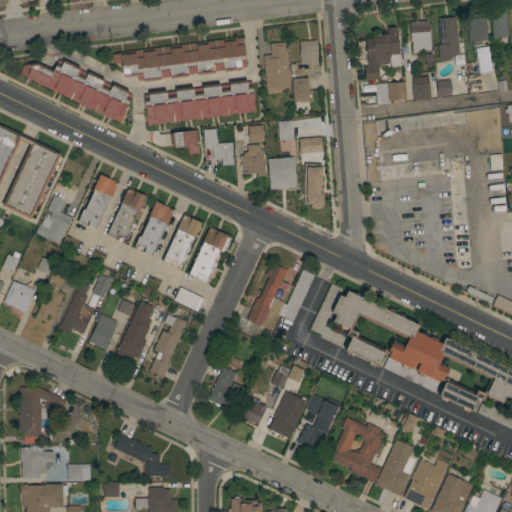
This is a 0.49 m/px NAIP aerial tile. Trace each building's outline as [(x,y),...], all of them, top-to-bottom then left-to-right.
[(508,37),(492,38),(491,12),(506,11),(508,37)] [(487,40),(480,40),(480,44),(473,45),(472,41),(468,42),(466,19),(472,19),(472,14),(485,13),(487,40)] [(459,54),(455,54),(455,56),(451,57),(451,59),(439,60),(438,45),(440,44),(437,18),(455,16),(459,54)] [(430,50),(419,50),(419,53),(412,53),(411,41),(409,41),(408,25),(410,25),(410,21),(427,20),(427,23),(429,23),(430,50)] [(398,53),(399,53),(400,66),(390,66),(389,62),(376,63),(377,78),(364,79),(363,66),(367,65),(365,38),(372,37),(371,34),(377,34),(377,32),(386,31),(386,27),(396,26),(398,53)] [(138,75),(126,77),(122,75),(121,62),(112,63),(111,54),(120,52),(242,37),(246,67),(138,80),(138,75)] [(299,40),(316,40),(317,63),(300,64),(299,40)] [(266,90),(263,55),(271,54),(270,43),(286,42),(289,88),(266,90)] [(485,45),(473,48),(479,72),(491,68),(485,45)] [(424,64),(423,54),(431,53),(431,63),(424,64)] [(26,77),(27,76),(19,72),(22,65),(33,70),(37,62),(53,70),(58,59),(62,61),(63,59),(80,68),(79,69),(86,73),(87,70),(104,79),(104,80),(112,84),(113,83),(129,90),(128,93),(132,95),(119,122),(26,77)] [(411,77),(427,75),(430,98),(413,100),(412,84),(411,77)] [(308,76),(309,101),(293,102),(292,78),(308,76)] [(450,79),(451,93),(437,94),(436,80),(450,79)] [(503,80),(495,81),(497,90),(505,89),(503,80)] [(142,94),(251,81),(255,110),(146,124),(142,94)] [(375,104),(373,84),(403,81),(405,99),(388,101),(388,103),(375,104)] [(504,121),(511,120),(511,102),(502,104),(504,121)] [(453,109),(453,112),(499,106),(500,114),(485,116),(485,120),(376,134),(374,119),(453,109)] [(293,139),(278,140),(277,121),(291,120),(293,139)] [(2,205),(30,145),(19,140),(0,181),(0,124),(61,153),(30,219),(2,205)] [(261,126),(262,141),(249,142),(248,127),(261,126)] [(233,164),(221,164),(221,158),(213,159),(212,147),(204,148),(202,129),(215,128),(216,139),(217,139),(217,143),(231,142),(233,164)] [(196,130),(197,144),(196,144),(197,153),(188,154),(187,146),(172,147),(170,132),(196,130)] [(295,138),(296,153),(319,152),(318,137),(295,138)] [(265,175),(257,176),(257,173),(247,174),(247,172),(241,173),(240,155),(243,155),(243,152),(246,151),(245,144),(258,143),(259,150),(263,149),(265,175)] [(502,174),(488,175),(487,154),(501,154),(502,174)] [(471,268),(456,269),(448,172),(380,181),(378,166),(462,155),(471,268)] [(294,156),(296,187),(269,189),(267,159),(294,156)] [(95,229),(78,220),(83,208),(85,209),(93,191),(92,191),(100,173),(117,182),(95,229)] [(326,176),(305,174),(304,188),(325,189),(326,176)] [(137,213),(136,212),(128,230),(130,231),(124,243),(106,234),(128,187),(146,195),(137,213)] [(58,244),(35,232),(39,224),(40,224),(47,209),(46,209),(53,194),(65,200),(59,211),(71,217),(58,244)] [(151,256),(133,247),(138,235),(140,236),(149,217),(148,216),(155,200),(173,208),(151,256)] [(182,214),(200,222),(193,239),(191,238),(183,256),(185,257),(180,269),(161,261),(182,214)] [(511,273),(510,274),(508,258),(497,258),(496,249),(507,249),(505,223),(511,222),(511,273)] [(208,226),(227,235),(219,253),(217,251),(209,269),(211,270),(206,282),(188,273),(208,226)] [(12,271),(2,266),(7,254),(11,256),(17,258),(18,259),(12,271)] [(53,262),(47,274),(36,269),(42,256),(53,262)] [(256,297),(258,298),(268,276),(265,274),(270,262),(286,269),(259,326),(246,319),(256,297)] [(48,288),(45,286),(53,269),(65,275),(57,291),(64,294),(53,316),(48,313),(44,321),(35,316),(48,288)] [(281,315),(302,269),(314,275),(293,321),(281,315)] [(100,274),(111,279),(102,297),(91,291),(100,274)] [(2,302),(12,280),(20,284),(20,283),(34,289),(24,312),(2,302)] [(72,328),(70,332),(59,327),(80,281),(89,285),(85,294),(87,295),(83,303),(86,304),(91,307),(94,308),(82,333),(72,328)] [(200,297),(195,308),(174,298),(179,287),(200,297)] [(443,379),(436,394),(470,410),(477,396),(482,399),(484,394),(497,400),(501,394),(505,396),(511,382),(511,378),(509,377),(511,371),(442,337),(440,341),(413,329),(415,324),(344,291),(342,295),(337,293),(329,311),(333,313),(329,321),(345,328),(343,332),(349,335),(342,350),(375,365),(382,350),(353,336),(355,331),(347,327),(354,313),(406,338),(402,345),(390,339),(385,348),(389,349),(385,357),(437,381),(441,374),(443,375),(447,367),(436,361),(440,353),(491,378),(485,391),(476,387),(473,393),(443,379)] [(86,304),(92,293),(97,295),(91,307),(86,304)] [(511,315),(491,305),(497,294),(511,301),(511,315)] [(116,310),(122,298),(134,304),(128,315),(116,310)] [(265,311),(277,314),(280,302),(268,298),(265,311)] [(146,340),(137,358),(132,356),(131,359),(124,356),(123,358),(114,354),(140,300),(152,306),(150,312),(144,324),(148,326),(142,338),(146,340)] [(97,322),(95,320),(98,312),(116,321),(114,329),(105,349),(88,341),(97,322)] [(169,364),(163,377),(148,370),(157,351),(153,349),(162,330),(166,332),(170,325),(163,322),(167,314),(174,317),(174,315),(186,321),(167,363),(169,364)] [(226,355),(239,361),(236,368),(223,363),(226,355)] [(281,387),(270,382),(275,371),(277,371),(280,364),(289,369),(286,375),(286,376),(281,387)] [(298,382),(287,377),(293,364),(303,370),(298,382)] [(222,366),(235,372),(230,381),(244,388),(242,394),(233,390),(225,408),(207,399),(222,366)] [(66,400),(59,414),(46,408),(46,419),(40,419),(40,435),(38,435),(38,442),(22,443),(22,435),(20,435),(19,387),(38,387),(66,400)] [(285,391),(306,400),(289,438),(268,429),(285,391)] [(296,441),(305,423),(312,426),(318,415),(306,410),(314,394),(326,400),(328,397),(339,402),(326,429),(328,430),(317,452),(296,441)] [(257,423),(250,420),(249,422),(245,420),(246,418),(236,414),(243,400),(245,401),(248,395),(259,401),(258,402),(265,406),(257,423)] [(412,432),(408,431),(407,433),(400,429),(402,426),(399,424),(405,412),(419,418),(412,432)] [(372,482),(379,468),(367,463),(381,434),(376,431),(378,428),(365,422),(363,425),(345,417),(326,457),(347,468),(346,470),(372,482)] [(113,448),(120,434),(145,446),(151,446),(151,453),(159,453),(159,464),(169,464),(169,475),(144,475),(144,461),(142,461),(113,448)] [(412,447),(408,456),(416,459),(399,495),(374,484),(395,439),(412,447)] [(21,461),(20,461),(20,447),(29,447),(29,445),(43,445),(43,451),(53,451),(53,463),(47,469),(45,469),(45,473),(39,473),(39,478),(21,478),(21,461)] [(402,497),(420,460),(433,466),(437,459),(447,464),(426,509),(402,497)] [(90,480),(67,480),(66,463),(89,463),(90,480)] [(447,473),(472,485),(459,511),(434,511),(430,510),(447,473)] [(118,496),(103,496),(104,489),(101,489),(101,483),(103,483),(103,481),(118,482),(118,496)] [(49,507),(49,511),(25,511),(25,506),(22,506),(22,494),(19,494),(19,484),(27,484),(44,485),(44,483),(62,483),(62,485),(66,485),(66,495),(62,495),(62,507),(49,507)] [(147,511),(147,508),(135,508),(135,498),(148,498),(148,487),(163,487),(163,489),(169,489),(169,499),(176,499),(176,511),(147,511)] [(493,511),(463,511),(471,494),(479,498),(482,489),(500,497),(493,511)] [(227,511),(227,508),(230,508),(230,498),(233,498),(233,497),(234,496),(236,495),(238,496),(239,497),(239,498),(242,498),(242,500),(256,500),(256,502),(261,502),(261,511),(227,511)] [(504,504),(505,501),(510,504),(509,506),(511,507),(510,511),(498,511),(502,503),(504,504)]
